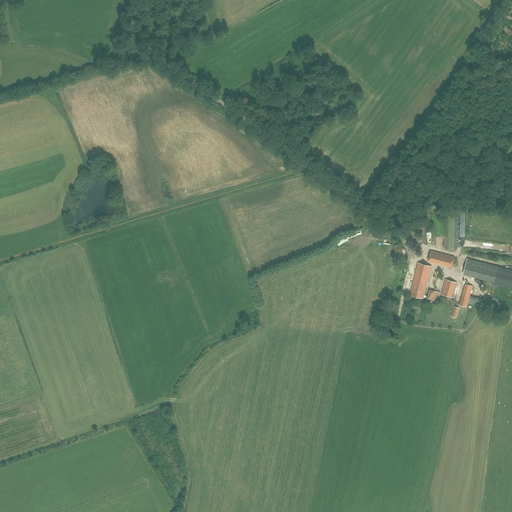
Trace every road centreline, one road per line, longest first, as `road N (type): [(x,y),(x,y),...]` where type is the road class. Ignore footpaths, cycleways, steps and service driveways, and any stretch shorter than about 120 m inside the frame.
road 1 (track): [(511,207),(462,201),(394,226),(155,55),(134,22),(131,0)]
road 2 (track): [(462,201),(459,271),(413,260),(394,226)]
